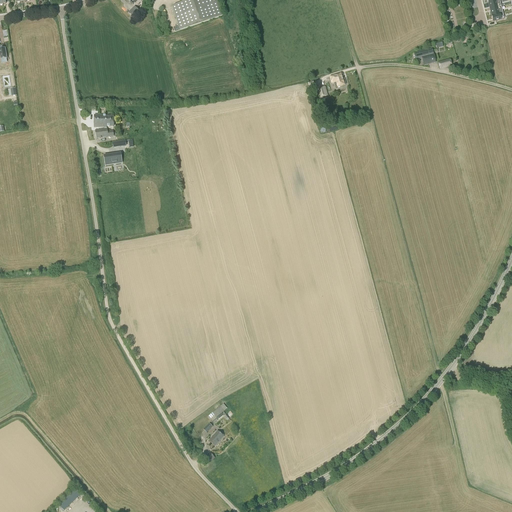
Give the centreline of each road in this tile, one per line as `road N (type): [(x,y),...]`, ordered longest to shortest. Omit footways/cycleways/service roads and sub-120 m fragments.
road 1 (unclassified): [(236,511),(187,457),(109,318),(65,40)]
road 2 (tertiary): [(256,511),(345,466),(405,419),(478,327),(511,262)]
road 3 (track): [(511,91),(398,65),(355,68),(335,0)]
